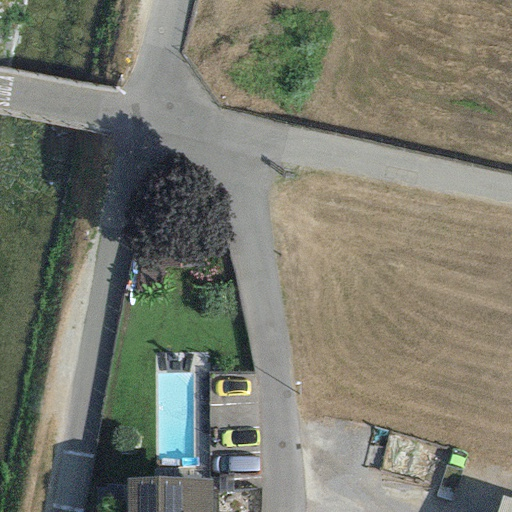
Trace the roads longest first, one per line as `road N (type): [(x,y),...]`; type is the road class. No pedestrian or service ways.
road 1 (unclassified): [(140,116),(63,511)]
road 2 (residential): [(232,133),(284,432),(280,511)]
road 3 (residential): [(511,192),(232,133)]
road 4 (residential): [(140,116),(0,90)]
road 5 (residential): [(172,0),(140,116)]
